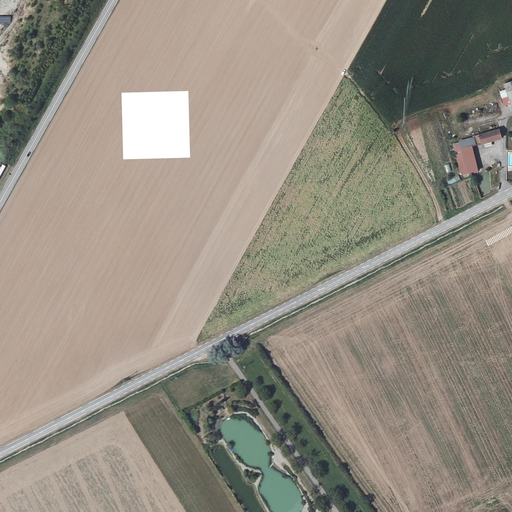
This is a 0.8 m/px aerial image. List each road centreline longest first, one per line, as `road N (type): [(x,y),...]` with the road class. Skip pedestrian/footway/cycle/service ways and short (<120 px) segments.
road 1 (secondary): [(511,190),(0,452)]
road 2 (primary): [(0,202),(113,0)]
